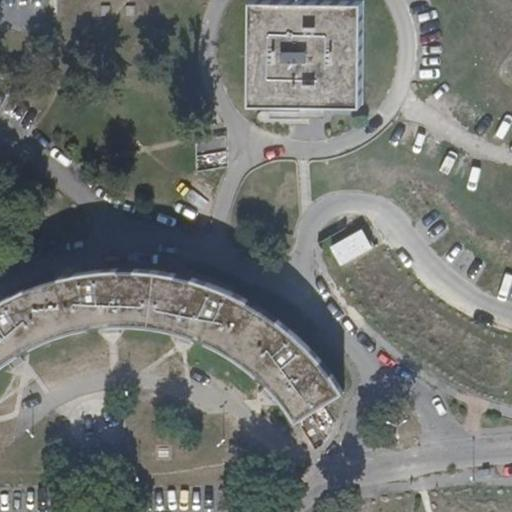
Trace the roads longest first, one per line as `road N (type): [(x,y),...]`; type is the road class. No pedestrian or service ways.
road 1 (residential): [(511,318),(455,293),(423,266),(386,214),(361,203),(322,210),(310,226),(303,266),(280,290)]
road 2 (residential): [(394,0),(408,58),(382,121),(333,150),(275,149)]
road 3 (residential): [(0,133),(149,236)]
road 4 (residential): [(0,283),(76,259),(138,251),(149,236)]
road 5 (residential): [(249,137),(227,117),(204,64),(219,0)]
road 6 (residential): [(280,290),(353,343),(383,390)]
road 7 (residential): [(200,253),(249,137)]
